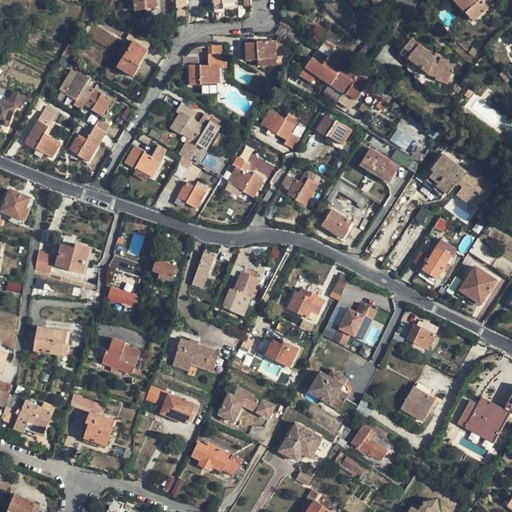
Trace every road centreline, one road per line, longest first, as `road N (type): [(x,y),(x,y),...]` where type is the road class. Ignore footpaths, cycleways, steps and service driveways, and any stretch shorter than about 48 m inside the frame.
road 1 (residential): [(243,238),(296,238),(349,260),(511,357)]
road 2 (unknown): [(202,233),(142,414),(129,495)]
road 3 (residential): [(92,192),(186,38),(269,19)]
road 4 (residential): [(92,192),(202,233),(243,238)]
road 5 (residential): [(243,238),(320,111)]
road 6 (unknown): [(426,448),(488,343)]
